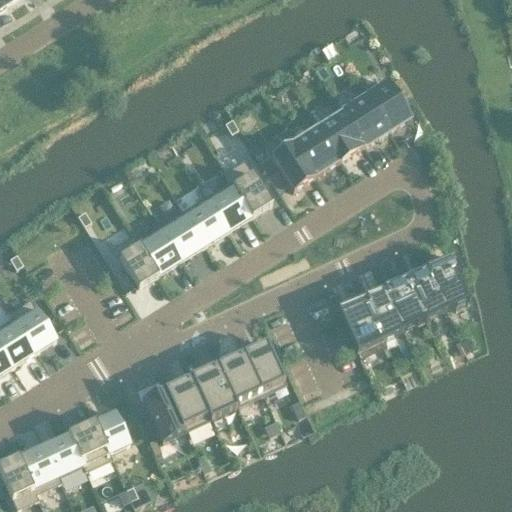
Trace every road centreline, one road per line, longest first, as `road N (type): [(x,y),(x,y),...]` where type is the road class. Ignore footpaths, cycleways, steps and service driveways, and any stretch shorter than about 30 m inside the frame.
road 1 (residential): [(143,347),(189,338),(426,231),(410,167)]
road 2 (residential): [(410,167),(189,306),(143,347)]
road 3 (residential): [(143,347),(0,430)]
